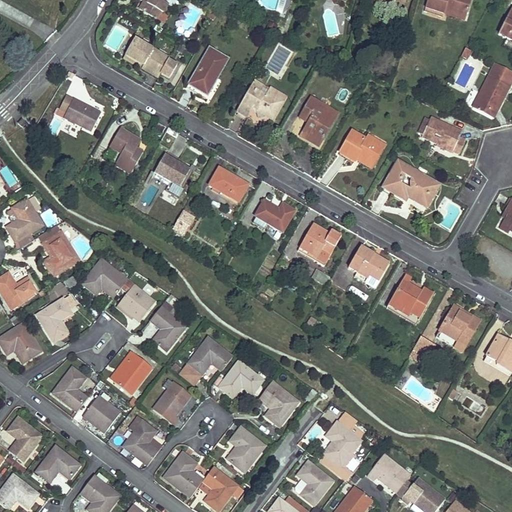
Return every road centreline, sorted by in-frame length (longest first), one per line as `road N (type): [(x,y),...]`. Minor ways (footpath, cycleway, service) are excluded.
road 1 (residential): [(65,45),(446,266)]
road 2 (residential): [(0,375),(178,511)]
road 3 (residential): [(506,157),(446,266)]
